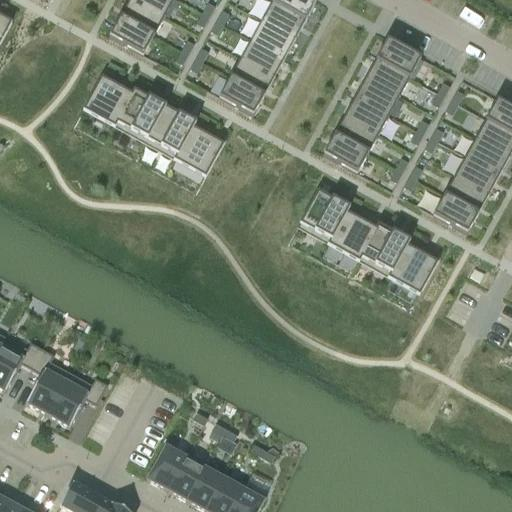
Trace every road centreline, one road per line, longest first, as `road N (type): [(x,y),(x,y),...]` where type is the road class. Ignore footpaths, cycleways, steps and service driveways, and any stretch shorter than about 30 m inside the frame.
road 1 (residential): [(0,447),(40,470),(67,463),(155,511)]
road 2 (residential): [(385,0),(511,69)]
